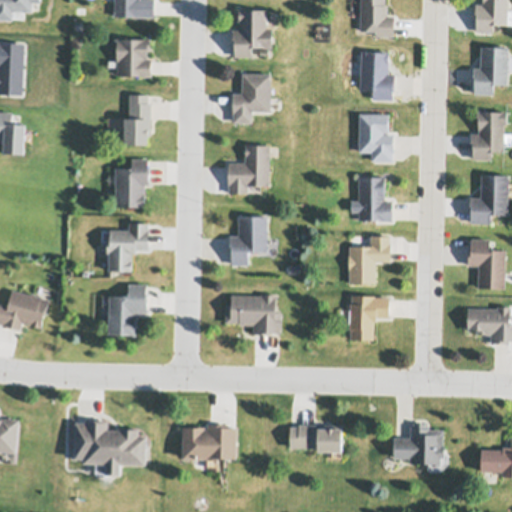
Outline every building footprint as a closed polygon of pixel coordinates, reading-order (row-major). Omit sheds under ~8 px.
[(40,0),(40,2),(33,2),(32,11),(13,11),(13,20),(0,19),(0,0),(40,0)] [(114,0),(154,0),(154,17),(114,16),(114,0)] [(360,0),(385,0),(385,5),(387,5),(387,15),(394,15),(394,35),(376,35),(376,31),(360,30),(360,0)] [(508,0),(507,24),(493,25),(493,32),(476,31),(476,16),(475,16),(476,4),(482,4),(482,0),(508,0)] [(238,9),(267,9),(266,28),(273,28),(272,47),(252,48),(252,56),(234,56),(234,53),(235,41),(233,41),(233,32),(232,32),(232,29),(239,30),(239,21),(238,21),(238,18),(239,18),(239,11),(238,11),(238,9)] [(117,75),(118,62),(117,62),(117,37),(121,38),(143,39),(143,38),(151,38),(151,41),(150,41),(150,48),(151,48),(151,50),(148,50),(148,59),(152,59),(152,62),(151,62),(151,73),(152,73),(152,76),(138,75),(138,76),(125,76),(125,75),(117,75)] [(481,46),(509,47),(507,85),(494,86),(494,94),(474,94),(475,79),(473,79),(474,68),(480,68),(481,46)] [(362,51),(386,52),(386,51),(389,51),(388,73),(395,73),(395,90),(393,90),(393,99),(373,99),(373,90),(360,88),(362,51)] [(242,74),(271,74),(271,111),(252,111),(252,122),(234,122),(234,114),(233,114),(233,93),(242,94),(242,74)] [(125,145),(125,119),(129,119),(130,94),(148,94),(148,103),(151,103),(151,135),(148,135),(148,145),(125,145)] [(471,134),(479,134),(480,131),(478,131),(478,122),(477,122),(477,111),(507,111),(507,124),(504,124),(504,152),(500,152),(500,153),(492,153),(492,160),(473,160),(473,150),(471,150),(471,134)] [(0,112),(13,112),(12,125),(26,125),(25,156),(4,155),(4,142),(1,142),(1,137),(0,136),(0,112)] [(359,113),(389,113),(389,132),(384,132),(384,134),(394,134),(394,152),(392,152),(392,160),(372,160),(372,152),(359,152),(359,113)] [(229,162),(245,162),(246,145),(270,145),(269,186),(248,185),(248,194),(229,193),(229,186),(229,162)] [(116,168),(132,168),(132,159),(148,159),(148,168),(149,168),(150,185),(145,185),(145,207),(116,207),(116,168)] [(482,175),(509,175),(508,215),(491,215),(491,224),(471,223),(471,209),(470,209),(470,197),(481,198),(482,175)] [(359,177),(382,177),(382,176),(385,176),(385,188),(385,200),(392,200),(392,220),(385,220),(377,220),(377,221),(369,221),(369,220),(359,220),(359,212),(351,212),(351,200),(359,200),(359,177)] [(239,216),(268,216),(268,252),(249,254),(249,265),(232,265),(232,256),(230,256),(230,236),(239,236),(239,216)] [(129,223),(148,223),(148,231),(150,231),(149,233),(149,247),(149,249),(137,249),(137,254),(132,254),(132,262),(132,272),(125,272),(117,272),(117,271),(109,271),(109,253),(107,253),(107,250),(106,250),(106,243),(107,243),(107,239),(110,239),(110,230),(129,230),(129,223)] [(350,269),(349,269),(349,246),(371,246),(371,236),(390,236),(390,243),(391,243),(391,261),(376,261),(376,284),(370,284),(357,284),(350,283),(350,269)] [(506,250),(505,289),(478,288),(479,266),(468,266),(469,248),(471,248),(472,239),(490,240),(490,251),(492,251),(506,250)] [(109,334),(110,296),(128,296),(129,284),(147,284),(147,287),(146,287),(146,293),(148,293),(148,295),(147,311),(148,311),(148,313),(135,313),(135,316),(138,316),(138,318),(137,318),(137,325),(138,325),(138,327),(135,327),(135,334),(136,334),(136,336),(109,334)] [(0,323),(0,302),(9,304),(12,289),(31,293),(32,292),(36,293),(36,295),(49,298),(45,315),(44,314),(40,328),(30,325),(31,323),(22,321),(20,329),(3,325),(4,324),(0,323)] [(232,295),(262,295),(262,294),(276,294),(276,312),(282,312),(281,333),(272,333),(272,334),(262,335),(254,334),(254,325),(240,325),(240,323),(225,323),(226,304),(231,304),(232,295)] [(352,295),(375,296),(375,298),(390,298),(389,318),(377,318),(377,322),(374,322),(374,340),(351,340),(351,329),(350,329),(350,303),(352,303),(352,295)] [(468,308),(498,309),(498,307),(510,307),(510,324),(511,324),(511,342),(509,342),(509,344),(492,344),(492,335),(476,335),(476,331),(468,331),(468,308)] [(0,420),(1,418),(20,420),(17,454),(0,452),(0,420)] [(76,423),(86,423),(86,420),(89,420),(89,421),(101,421),(101,420),(104,420),(104,421),(108,421),(108,431),(120,431),(120,429),(139,430),(139,436),(147,436),(146,466),(121,465),(121,476),(106,476),(106,465),(83,464),(83,460),(75,460),(76,423)] [(395,438),(411,439),(411,428),(414,428),(414,423),(426,424),(426,428),(430,428),(429,430),(444,430),(443,446),(445,446),(444,458),(441,458),(440,467),(431,466),(431,467),(420,467),(420,465),(411,465),(411,459),(394,459),(395,438)] [(183,428),(192,428),(192,427),(205,427),(205,430),(208,430),(208,425),(228,425),(228,428),(237,428),(237,459),(207,460),(183,459),(183,428)] [(299,425),(343,425),(342,454),(318,454),(318,448),(291,448),(291,427),(299,427),(299,425)] [(482,450),(503,450),(503,448),(511,448),(511,478),(502,478),(502,473),(481,473),(482,450)]
